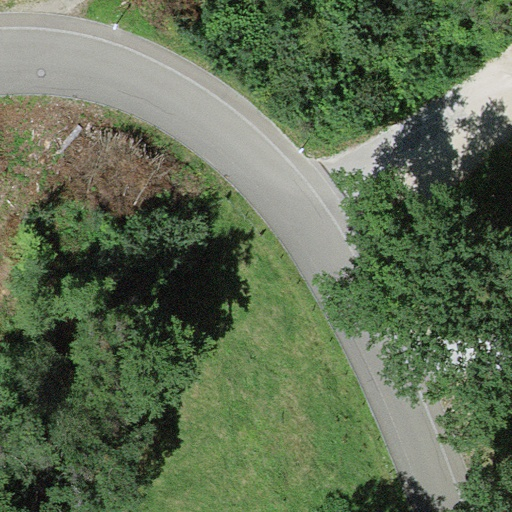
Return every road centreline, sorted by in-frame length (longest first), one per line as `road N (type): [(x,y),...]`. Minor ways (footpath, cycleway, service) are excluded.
road 1 (residential): [(435,511),(382,358),(296,211),(231,140),(133,76),(33,49),(0,57)]
road 2 (track): [(296,211),(511,77)]
